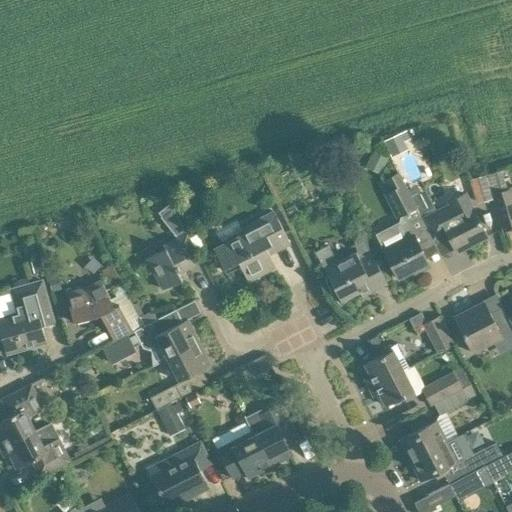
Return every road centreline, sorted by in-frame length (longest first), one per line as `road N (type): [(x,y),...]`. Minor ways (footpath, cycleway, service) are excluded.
road 1 (residential): [(511,258),(412,297),(312,351)]
road 2 (residential): [(312,351),(296,329),(235,354),(209,298)]
road 3 (residential): [(360,481),(312,351)]
